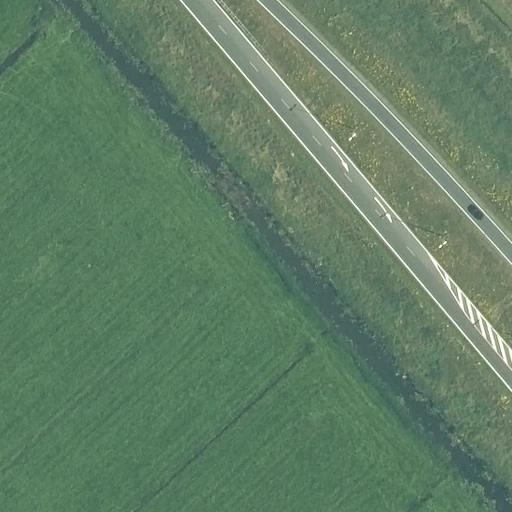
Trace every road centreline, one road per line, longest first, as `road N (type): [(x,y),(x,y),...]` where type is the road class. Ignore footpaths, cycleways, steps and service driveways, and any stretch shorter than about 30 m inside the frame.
road 1 (trunk): [(192,0),(511,381)]
road 2 (trunk): [(511,256),(263,0)]
